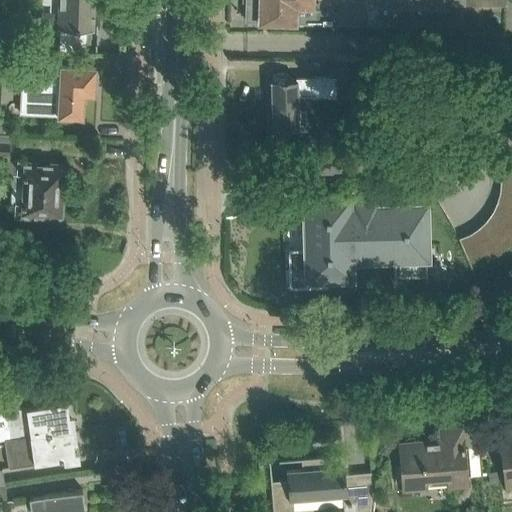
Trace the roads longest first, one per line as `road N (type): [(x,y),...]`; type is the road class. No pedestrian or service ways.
road 1 (tertiary): [(220,367),(448,366),(506,347)]
road 2 (tertiary): [(506,347),(258,339),(222,330)]
road 3 (unclassified): [(143,0),(138,226),(154,229)]
road 4 (tertiary): [(192,300),(183,278),(174,131)]
road 5 (residential): [(347,400),(511,387)]
road 6 (tertiary): [(127,321),(89,322),(0,302)]
road 7 (tertiary): [(0,336),(86,346),(123,363)]
